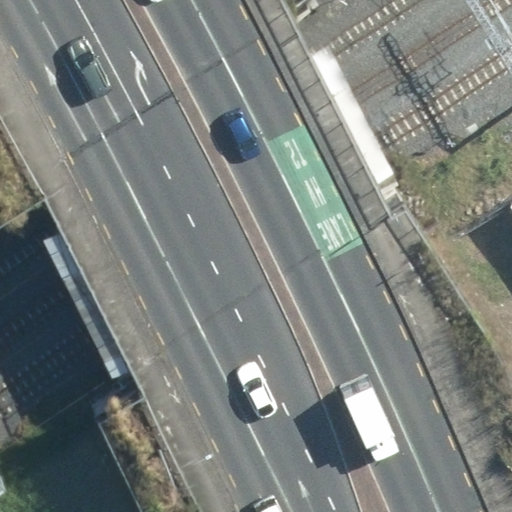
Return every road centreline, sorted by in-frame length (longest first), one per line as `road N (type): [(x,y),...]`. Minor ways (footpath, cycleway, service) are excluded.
road 1 (primary): [(300,511),(214,319),(52,0)]
road 2 (primary): [(189,0),(321,252),(432,511)]
